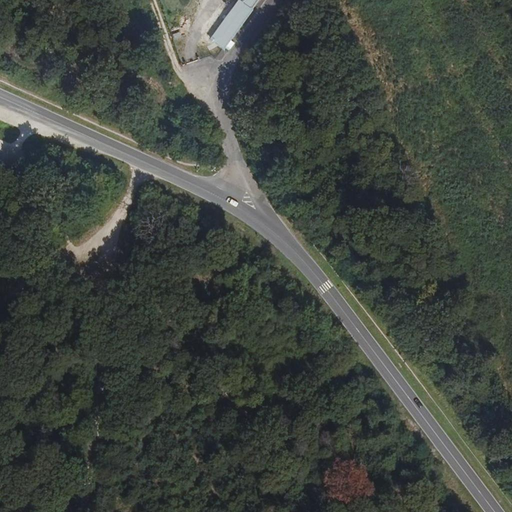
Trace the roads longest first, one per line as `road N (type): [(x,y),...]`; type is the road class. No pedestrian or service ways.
road 1 (tertiary): [(268,229),(324,287),(492,511)]
road 2 (track): [(133,182),(81,511)]
road 3 (tertiary): [(0,98),(230,202)]
road 4 (unclassified): [(233,156),(214,79),(272,0)]
road 5 (track): [(133,182),(0,298)]
